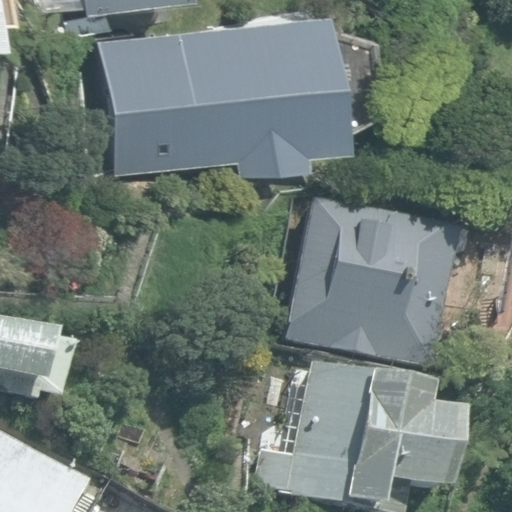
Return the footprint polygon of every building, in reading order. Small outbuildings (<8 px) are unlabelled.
[(89,36),(108,171),(224,154),(225,168),(290,159),(288,145),(324,140),(306,6),(89,36)] [(278,341),(421,369),(448,231),(305,203),(278,341)] [(0,396),(29,403),(31,395),(52,399),(65,340),(0,325),(0,396)] [(244,390),(272,395),(280,355),(252,349),(244,390)] [(280,497),(362,511),(392,511),(397,488),(429,494),(443,415),(414,409),(417,389),(301,368),(290,430),(280,428),(275,455),(253,451),(247,487),(281,493),(280,497)] [(0,511),(57,511),(74,485),(0,441),(0,511)]
